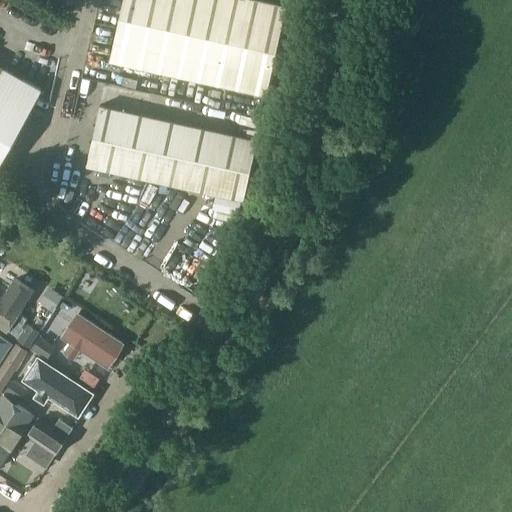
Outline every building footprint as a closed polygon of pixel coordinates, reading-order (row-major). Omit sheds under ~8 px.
[(267,92),(272,74),(233,66),(237,48),(241,30),(244,13),(247,0),(123,0),(111,58),(267,92)] [(287,4),(269,0),(247,0),(244,13),(283,21),(287,4)] [(283,21),(244,13),(241,30),(279,39),(283,21)] [(241,30),(237,48),(275,57),(279,39),(241,30)] [(233,66),(272,74),(275,57),(237,48),(233,66)] [(0,64),(0,164),(43,89),(0,64)] [(101,104),(87,164),(244,199),(258,139),(101,104)] [(28,324),(19,338),(30,345),(39,331),(28,324)] [(40,337),(33,347),(47,356),(48,357),(55,346),(40,337)] [(0,392),(27,351),(16,344),(0,368),(0,392)] [(14,380),(7,391),(21,400),(28,389),(14,380)] [(66,436),(39,418),(28,435),(55,453),(66,436)]
